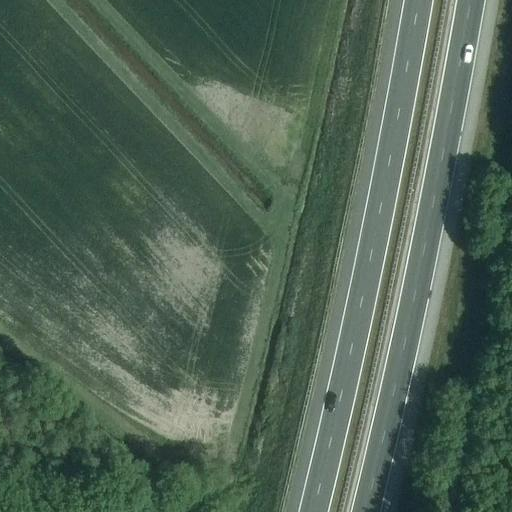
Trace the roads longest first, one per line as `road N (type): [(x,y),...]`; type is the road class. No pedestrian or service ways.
road 1 (motorway): [(418,0),(313,511)]
road 2 (motorway): [(366,511),(434,206),(469,0)]
